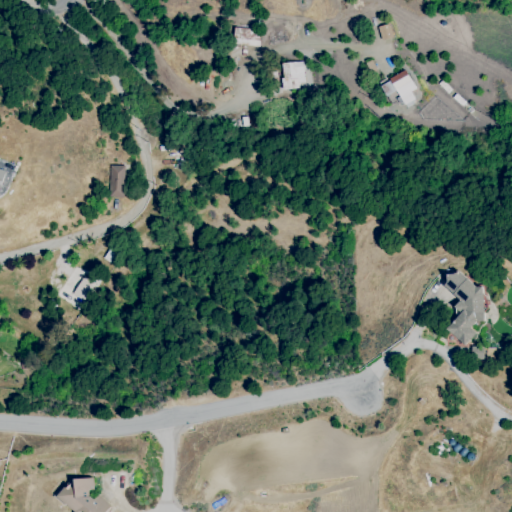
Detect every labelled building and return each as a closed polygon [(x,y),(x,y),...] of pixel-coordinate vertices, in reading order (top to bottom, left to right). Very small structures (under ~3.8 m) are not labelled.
[(392,37),(389,24),(378,27),(381,40),(392,37)] [(233,45),(259,46),(259,29),(234,28),(233,45)] [(297,83),(304,83),(303,62),(281,63),(282,89),(297,89),(297,83)] [(409,92),(415,89),(405,70),(379,85),(389,102),(397,97),(403,109),(415,103),(409,92)] [(108,197),(124,198),(125,166),(109,165),(108,197)] [(464,346),(476,333),(470,328),(494,300),(456,269),(442,286),(459,300),(452,309),(459,314),(445,330),(464,346)] [(91,284),(79,280),(73,297),(85,301),(91,284)] [(106,511),(111,506),(100,497),(85,498),(94,487),(93,478),(74,479),(74,487),(63,488),(56,496),(73,511),(106,511)]
